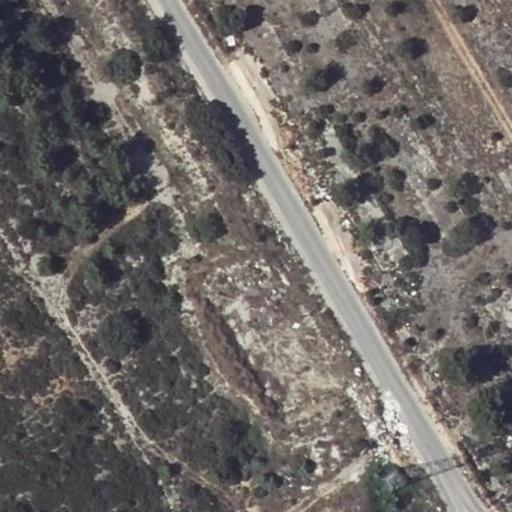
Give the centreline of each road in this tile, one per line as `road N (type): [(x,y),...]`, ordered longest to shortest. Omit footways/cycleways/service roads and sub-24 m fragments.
road 1 (unclassified): [(435,457),(162,0)]
road 2 (track): [(511,131),(435,0)]
